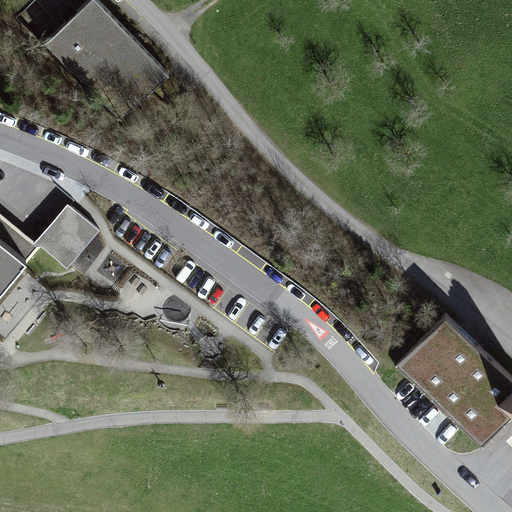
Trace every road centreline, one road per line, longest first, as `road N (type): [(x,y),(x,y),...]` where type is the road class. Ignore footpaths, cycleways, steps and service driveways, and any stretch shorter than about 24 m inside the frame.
road 1 (residential): [(492,511),(313,319),(112,181),(0,137)]
road 2 (unclassified): [(143,0),(245,133),(382,251),(477,294),(511,323)]
